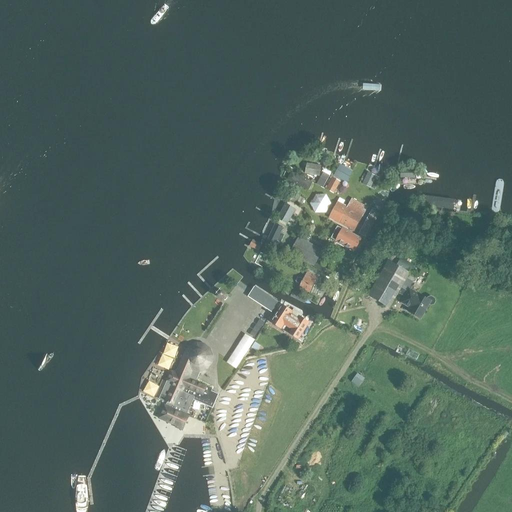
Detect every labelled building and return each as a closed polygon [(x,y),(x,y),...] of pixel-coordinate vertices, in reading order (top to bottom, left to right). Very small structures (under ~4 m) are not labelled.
[(306,163),(304,174),(320,176),(322,165),(306,163)] [(347,182),(351,175),(348,173),(349,170),(341,166),(338,171),(336,170),(334,175),(347,182)] [(415,178),(415,169),(400,168),(400,177),(415,178)] [(289,179),(309,189),(312,182),(292,172),(289,179)] [(362,184),(375,190),(379,181),(375,179),(376,176),(368,172),(362,184)] [(328,178),(321,174),(316,184),(323,188),(328,178)] [(325,189),(334,194),(341,181),(332,177),(325,189)] [(289,200),(301,206),(305,198),(293,192),(289,200)] [(315,213),(326,213),(331,203),(326,194),(315,194),(310,203),(315,213)] [(328,218),(354,231),(368,206),(352,198),(348,206),(343,204),(345,200),(339,197),(328,218)] [(421,205),(441,207),(442,200),(422,198),(421,205)] [(288,224),(296,209),(285,203),(276,218),(288,224)] [(371,209),(358,233),(366,238),(379,214),(371,209)] [(275,224),(266,242),(275,246),(277,241),(281,243),(285,234),(281,233),(283,228),(275,224)] [(331,238),(335,240),(335,241),(355,252),(362,238),(342,228),(342,229),(337,226),(331,238)] [(290,253),(314,266),(322,250),(298,237),(290,253)] [(401,287),(409,272),(388,261),(369,296),(390,307),(398,292),(405,296),(402,302),(410,307),(408,311),(421,318),(429,303),(430,304),(433,303),(435,300),(434,297),(431,295),(428,296),(427,298),(409,288),(407,290),(401,287)] [(303,278),(300,277),(297,277),(295,281),(297,283),(300,285),(299,287),(310,293),(319,277),(307,271),(303,278)] [(216,296),(223,302),(229,296),(223,290),(216,296)] [(284,325),(291,329),(289,333),(299,340),(304,332),(310,322),(301,316),(297,322),(289,317),(293,311),(282,304),(277,311),(275,310),(272,315),(274,316),(270,321),(281,329),(284,325)] [(240,326),(255,335),(262,325),(247,315),(240,326)] [(236,367),(253,340),(245,334),(227,362),(236,367)] [(159,399),(165,401),(163,404),(162,404),(159,411),(161,412),(158,419),(183,430),(189,415),(187,414),(195,397),(202,400),(201,402),(207,405),(213,392),(211,391),(212,388),(206,386),(195,381),(198,376),(200,371),(202,371),(205,369),(206,368),(211,363),(213,356),(210,348),(206,346),(204,344),(200,343),(197,343),(193,344),(189,346),(185,351),(178,367),(175,372),(171,370),(166,381),(167,381),(159,399)] [(360,386),(366,376),(357,371),(351,380),(360,386)]
